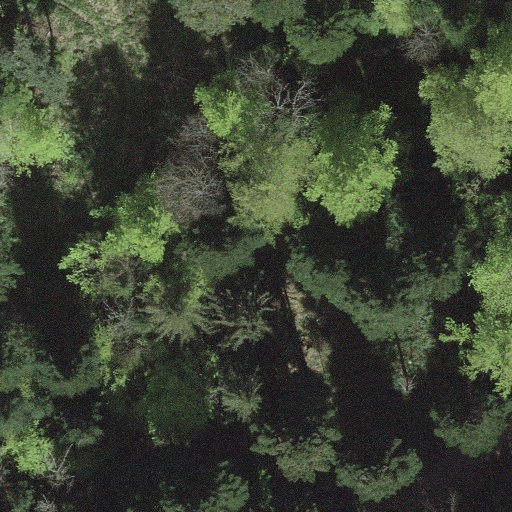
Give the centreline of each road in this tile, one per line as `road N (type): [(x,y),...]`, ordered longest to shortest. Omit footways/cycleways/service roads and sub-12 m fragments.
road 1 (track): [(111,0),(124,28),(135,99),(128,128),(109,165),(0,281)]
road 2 (track): [(400,511),(511,431)]
